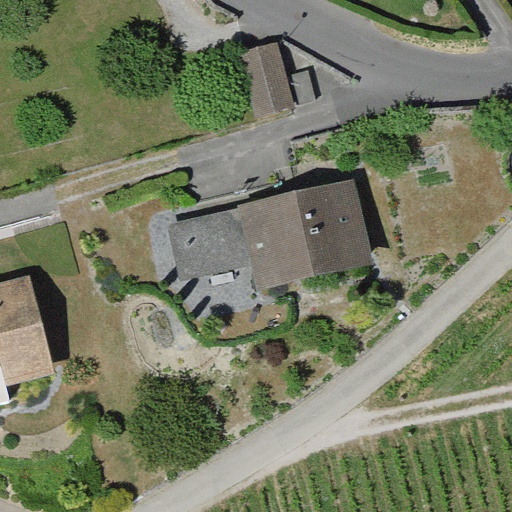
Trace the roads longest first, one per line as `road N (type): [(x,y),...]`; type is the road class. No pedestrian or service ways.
road 1 (residential): [(167,511),(368,391),(511,245)]
road 2 (residential): [(511,79),(430,78),(268,0)]
